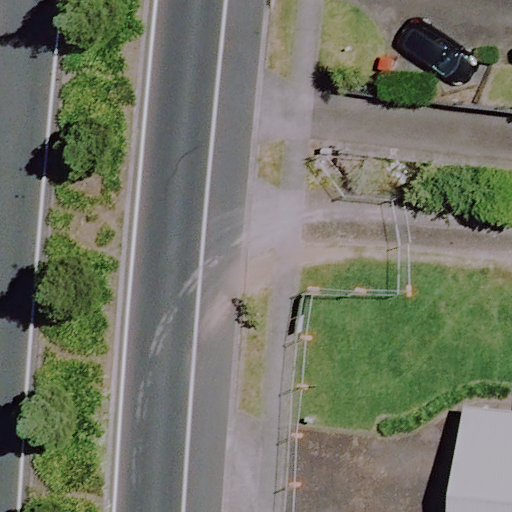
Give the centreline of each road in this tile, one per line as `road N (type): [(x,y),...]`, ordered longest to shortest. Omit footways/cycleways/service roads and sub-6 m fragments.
road 1 (secondary): [(190,0),(147,511)]
road 2 (secondary): [(0,294),(25,0)]
